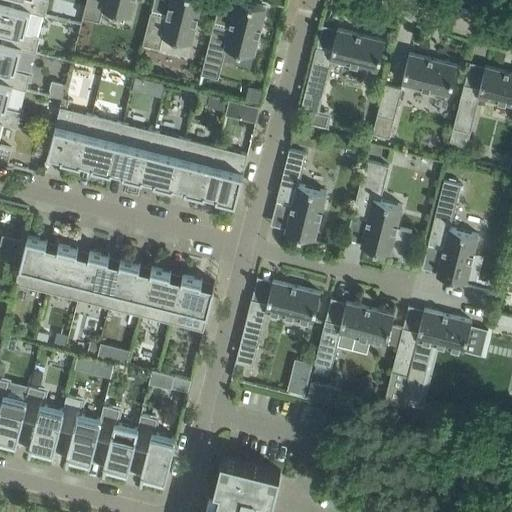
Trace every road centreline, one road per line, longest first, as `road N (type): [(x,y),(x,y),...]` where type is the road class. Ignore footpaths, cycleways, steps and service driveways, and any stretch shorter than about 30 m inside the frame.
road 1 (residential): [(172,511),(181,507),(247,252)]
road 2 (residential): [(247,252),(310,0)]
road 3 (residential): [(247,252),(0,189)]
road 4 (residential): [(464,305),(247,252)]
road 5 (residential): [(511,36),(373,0)]
road 6 (residential): [(0,478),(136,511)]
